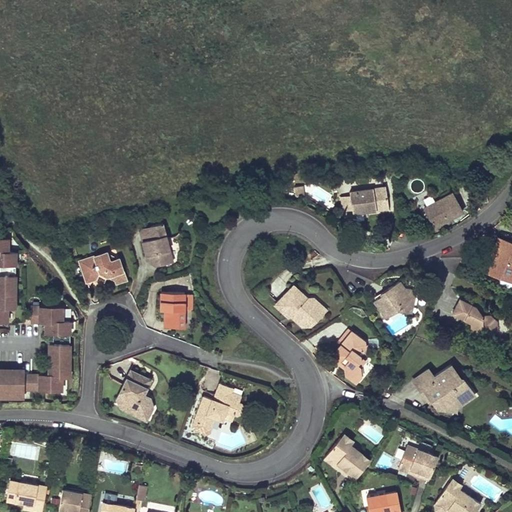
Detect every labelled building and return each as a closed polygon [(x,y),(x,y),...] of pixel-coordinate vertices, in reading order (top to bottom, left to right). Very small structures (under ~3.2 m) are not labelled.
[(381,184),(344,188),(345,193),(346,207),(346,210),(383,206),(381,184)] [(304,186),(293,186),(293,196),(304,196),(304,186)] [(345,193),(335,194),(337,208),(346,207),(345,193)] [(445,200),(414,212),(422,231),(437,225),(453,219),(445,200)] [(150,264),(168,259),(158,221),(145,225),(148,237),(138,240),(142,254),(147,253),(150,264)] [(145,225),(134,228),(138,240),(148,237),(145,225)] [(0,321),(8,321),(8,307),(15,307),(16,252),(8,252),(8,238),(0,238),(0,321)] [(511,246),(494,240),(488,257),(492,259),(489,269),(487,268),(484,276),(504,284),(508,273),(510,274),(511,273),(511,246)] [(75,259),(82,280),(92,276),(93,275),(95,270),(102,273),(110,277),(111,281),(122,277),(115,256),(106,259),(103,249),(75,259)] [(142,254),(143,259),(150,264),(147,253),(142,254)] [(95,270),(93,275),(100,278),(102,273),(95,270)] [(371,300),(369,301),(381,319),(394,310),(409,300),(411,293),(407,288),(399,286),(395,281),(383,288),(385,291),(371,300)] [(300,297),(287,284),(267,301),(280,316),(281,314),(287,310),(292,316),(292,326),(300,326),(304,324),(315,315),(309,308),(306,304),(306,298),(300,297)] [(179,286),(156,287),(158,303),(160,303),(162,323),(181,321),(180,303),(179,288),(179,286)] [(187,287),(179,288),(180,303),(188,303),(187,287)] [(385,291),(383,288),(369,297),(371,300),(385,291)] [(318,312),(306,298),(306,304),(309,308),(315,315),(318,312)] [(409,300),(394,310),(406,312),(409,300)] [(471,308),(456,301),(449,316),(467,325),(468,344),(477,344),(477,339),(487,338),(493,332),(493,323),(486,317),(478,317),(471,308)] [(63,307),(32,306),(32,321),(45,321),(45,332),(53,332),(53,344),(49,344),(49,364),(53,364),(52,375),(9,375),(9,373),(0,372),(0,396),(23,397),(23,389),(62,390),(62,376),(70,376),(70,321),(63,321),(63,307)] [(287,310),(281,314),(292,326),(292,316),(287,310)] [(337,355),(334,360),(342,365),(345,371),(348,380),(352,383),(357,376),(355,365),(353,363),(355,361),(355,354),(360,347),(358,339),(343,328),(332,343),(335,345),(332,350),(337,355)] [(334,360),(332,363),(345,371),(342,365),(334,360)] [(429,376),(423,369),(408,380),(413,387),(417,393),(423,389),(429,398),(429,402),(434,410),(445,412),(446,405),(450,402),(455,408),(463,402),(466,398),(467,392),(464,385),(459,378),(457,379),(454,382),(450,376),(450,370),(446,364),(429,376)] [(125,381),(116,399),(123,402),(120,407),(140,418),(144,414),(147,409),(145,403),(140,400),(144,393),(150,380),(131,371),(125,381)] [(202,396),(194,418),(203,421),(201,425),(204,426),(209,428),(213,418),(219,421),(220,417),(223,410),(233,414),(236,415),(242,412),(239,405),(235,403),(238,395),(230,393),(232,387),(219,382),(212,400),(202,396)] [(423,389),(417,393),(426,404),(429,402),(429,398),(423,389)] [(151,397),(144,393),(140,400),(145,403),(147,409),(144,414),(140,418),(146,421),(154,406),(151,397)] [(223,410),(220,417),(230,421),(233,414),(223,410)] [(209,428),(204,426),(201,435),(209,438),(213,429),(209,428)] [(344,429),(340,434),(348,441),(352,436),(344,429)] [(340,434),(322,453),(335,464),(338,459),(356,475),(370,459),(348,441),(340,434)] [(407,444),(398,468),(409,472),(410,468),(417,471),(415,474),(421,477),(428,479),(437,456),(407,444)] [(338,459),(335,464),(353,479),(356,475),(338,459)] [(448,479),(457,485),(461,480),(452,473),(448,479)] [(45,485),(9,477),(5,497),(23,501),(32,502),(31,508),(40,510),(45,485)] [(448,479),(433,500),(434,506),(440,510),(445,509),(448,506),(454,511),(453,511),(473,511),(480,502),(457,485),(448,479)] [(145,485),(137,484),(135,499),(142,500),(145,485)] [(86,511),(90,494),(60,489),(56,509),(66,511),(70,511),(86,511)] [(365,497),(367,511),(399,511),(395,492),(365,497)] [(132,511),(133,507),(101,500),(98,511),(132,511)]
